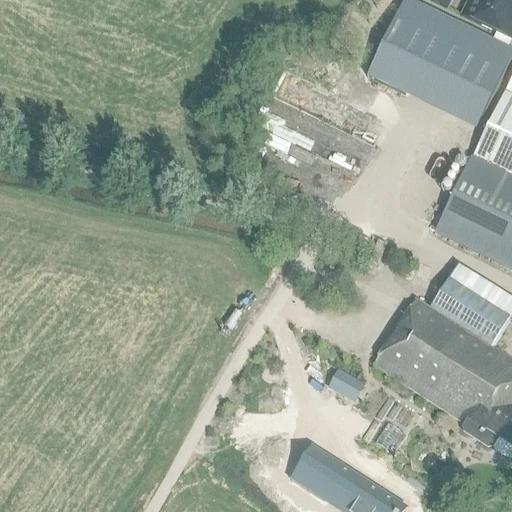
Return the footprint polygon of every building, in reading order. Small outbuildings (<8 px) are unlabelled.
[(511,0),(423,0),(446,11),(451,0),(469,0),(461,18),(511,42),(511,0)] [(408,1),(369,82),(477,134),(511,62),(511,51),(451,22),(408,1)] [(511,79),(437,234),(511,270),(511,79)] [(351,212),(403,104),(367,87),(315,195),(351,212)] [(273,165),(287,170),(295,150),(281,144),(273,165)] [(380,265),(388,243),(375,238),(367,261),(380,265)] [(510,321),(449,282),(430,311),(492,350),(510,321)] [(354,406),(364,387),(337,372),(327,390),(354,406)] [(511,409),(506,408),(495,440),(511,446),(511,409)] [(389,454),(402,435),(387,425),(374,445),(389,454)] [(304,452),(286,481),(335,511),(398,511),(402,507),(326,458),(323,464),(304,452)]
